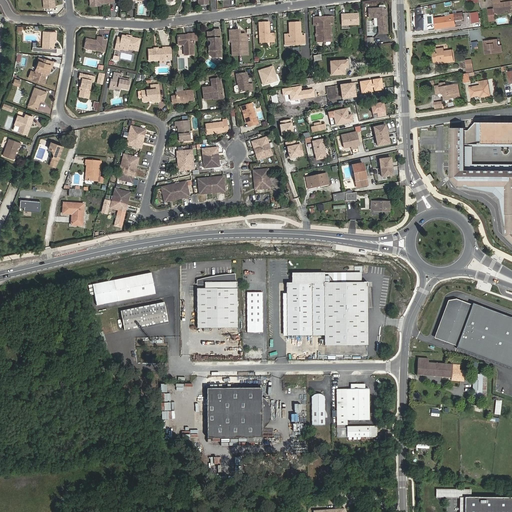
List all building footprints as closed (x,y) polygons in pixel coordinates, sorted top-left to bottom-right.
[(511,1),(511,2),(501,3),(501,4),(493,5),(494,9),(488,10),(489,21),(495,20),(495,15),(511,12),(511,1)] [(378,18),(378,26),(379,26),(379,34),(387,34),(387,20),(386,20),(385,16),(387,16),(386,8),(369,9),(369,18),(378,18)] [(471,13),(472,24),(480,23),(478,12),(471,13)] [(450,16),(434,19),(436,29),(455,26),(454,21),(463,20),(462,13),(450,15),(450,16)] [(359,14),(341,14),(342,25),(359,25),(359,14)] [(333,24),(332,17),(314,18),(314,25),(316,25),(317,42),(332,41),(331,24),(333,24)] [(259,23),(260,43),(275,42),(274,33),(270,33),(269,33),(269,31),(270,30),(269,22),(259,23)] [(285,35),(285,45),(290,44),(290,41),(302,41),(302,44),(305,44),(305,36),(301,36),(301,34),(300,23),(289,23),(290,35),(285,35)] [(220,30),(214,30),(212,32),(208,32),(208,40),(212,39),(212,42),(210,46),(210,54),(213,58),(222,57),(220,30)] [(247,30),(231,30),(232,42),(233,41),(233,51),(240,51),(241,55),(249,55),(249,46),(247,46),(247,30)] [(56,32),(43,31),(43,41),(46,41),(45,48),(43,48),(40,48),(40,51),(51,52),(51,48),(54,48),(54,41),(54,40),(56,40),(56,32)] [(184,55),(194,55),(193,34),(188,34),(188,36),(184,36),(183,35),(177,35),(178,45),(184,45),(184,55)] [(118,37),(115,49),(119,50),(120,47),(138,51),(140,39),(132,38),(131,38),(128,38),(127,36),(122,35),(122,38),(118,37)] [(96,42),(94,41),(94,40),(86,38),(84,47),(104,52),(107,40),(103,39),(103,38),(98,37),(97,41),(96,42)] [(497,40),(484,42),(486,54),(502,52),(501,46),(497,46),(497,40)] [(158,48),(154,48),(154,49),(149,50),(149,61),(168,60),(167,47),(163,47),(163,49),(158,49),(158,48)] [(445,60),(446,62),(454,61),(452,50),(444,51),(444,48),(436,49),(436,53),(432,53),(433,62),(445,60)] [(30,78),(34,80),(44,83),(46,75),(45,74),(46,72),(49,73),(51,66),(52,66),(54,62),(45,59),(44,63),(39,61),(36,71),(32,70),(30,78)] [(347,61),(331,62),(331,75),(344,74),(344,67),(347,67),(347,61)] [(273,66),(259,71),(263,85),(275,81),(276,79),(275,76),(276,75),(273,66)] [(122,74),(114,72),(113,80),(111,79),(109,86),(128,90),(130,80),(121,78),(122,74)] [(236,74),(239,92),(249,90),(249,91),(253,91),(252,83),(248,84),(246,72),(236,74)] [(82,89),(81,91),(80,91),(79,97),(88,99),(92,81),(94,81),(95,76),(81,73),(80,79),(82,79),(80,89),(82,89)] [(203,88),(204,99),(213,98),(223,97),(220,78),(211,80),(212,87),(203,88)] [(382,78),(360,81),(361,94),(384,91),(382,78)] [(480,86),(470,88),(471,97),(480,95),(481,97),(490,95),(487,81),(480,82),(480,86)] [(445,83),(439,84),(440,86),(435,87),(436,94),(441,93),(442,100),(445,99),(445,100),(450,100),(450,98),(456,97),(455,92),(459,92),(458,84),(445,86),(445,83)] [(341,86),(343,98),(355,97),(354,84),(341,86)] [(141,92),(142,101),(148,100),(149,99),(151,99),(152,102),(160,101),(159,85),(151,85),(151,89),(150,90),(146,91),(141,92)] [(300,86),(282,89),(283,95),(290,94),(291,101),(315,97),(314,89),(301,91),(300,86)] [(47,92),(35,88),(28,106),(37,109),(41,100),(43,101),(47,92)] [(185,101),(194,100),(193,90),(176,92),(176,95),(171,96),(172,104),(177,103),(177,102),(181,102),(184,103),(185,101)] [(241,106),(243,113),(245,113),(246,116),(244,116),(246,124),(248,123),(249,127),(258,124),(251,103),(241,106)] [(346,109),(328,113),(329,118),(334,117),(336,125),(352,121),(351,115),(348,116),(346,109)] [(27,135),(33,117),(25,114),(24,118),(18,116),(15,124),(20,126),(18,132),(27,135)] [(223,120),(223,122),(205,124),(206,134),(225,132),(225,131),(229,131),(227,119),(223,120)] [(293,133),(291,119),(280,121),(281,125),(280,125),(282,135),(293,133)] [(179,141),(190,140),(188,120),(175,122),(176,126),(178,126),(179,141)] [(511,122),(476,123),(468,130),(466,130),(466,145),(511,144),(511,122)] [(311,127),(312,132),(325,129),(324,124),(311,127)] [(128,138),(143,142),(146,129),(131,125),(128,138)] [(389,143),(385,125),(374,128),(378,146),(389,143)] [(462,128),(451,128),(451,179),(459,186),(494,187),(506,198),(507,236),(511,242),(511,168),(462,168),(462,128)] [(359,145),(356,133),(342,136),(344,148),(352,147),(352,149),(357,148),(356,146),(359,145)] [(254,148),(269,143),(267,137),(252,141),(254,148)] [(128,138),(126,145),(141,149),(143,142),(128,138)] [(21,143),(9,139),(3,156),(13,159),(17,148),(19,149),(21,143)] [(317,159),(326,157),(322,140),(313,142),(317,159)] [(54,155),(50,165),(55,167),(63,147),(51,142),(49,149),(52,150),(54,155)] [(258,160),(272,155),(269,143),(254,148),(258,160)] [(303,155),(301,144),(288,147),(290,158),(303,155)] [(203,162),(219,160),(218,147),(202,149),(203,162)] [(192,150),(176,152),(178,164),(193,163),(192,150)] [(121,167),(136,171),(139,158),(124,154),(121,167)] [(382,177),(393,176),(391,158),(380,160),(382,177)] [(100,177),(101,162),(86,160),(85,169),(89,170),(88,180),(99,181),(99,183),(102,183),(103,178),(100,177)] [(219,160),(203,162),(204,168),(220,167),(219,160)] [(179,171),(194,169),(193,163),(178,164),(179,171)] [(352,166),(357,187),(368,185),(363,163),(352,166)] [(117,179),(132,183),(136,171),(121,167),(117,179)] [(268,169),(253,170),(253,177),(269,176),(268,169)] [(309,177),(311,188),(329,184),(326,173),(309,177)] [(211,178),(212,193),(225,192),(223,176),(211,178)] [(255,190),(270,188),(269,176),(253,177),(255,190)] [(211,178),(198,179),(199,194),(212,193),(211,178)] [(186,181),(174,184),(177,200),(189,197),(186,181)] [(161,187),(164,202),(177,200),(174,184),(161,187)] [(112,201),(127,205),(130,192),(115,188),(112,201)] [(343,192),(336,194),(337,201),(344,199),(344,197),(343,192)] [(345,200),(356,201),(357,192),(352,193),(348,194),(346,194),(346,197),(345,199),(345,200)] [(41,202),(20,200),(20,208),(25,208),(24,212),(40,213),(41,202)] [(110,208),(125,212),(127,205),(112,201),(110,208)] [(375,211),(389,212),(390,202),(371,202),(371,210),(375,210),(375,211)] [(72,225),(82,226),(83,204),(64,203),(63,213),(72,214),(72,225)] [(152,272),(115,280),(119,301),(156,293),(152,272)] [(350,274),(326,274),(303,274),(301,275),(299,275),(298,276),(296,278),(295,279),(295,281),(294,283),(286,284),(287,336),(324,335),(325,345),(368,345),(367,283),(359,283),(359,281),(359,280),(358,278),(357,277),(356,276),(355,275),(354,274),(352,274),(350,274)] [(234,286),(234,279),(224,278),(214,278),(205,279),(205,288),(197,289),(197,328),(237,328),(237,286),(234,286)] [(247,333),(262,333),(262,292),(247,292),(247,333)] [(121,311),(125,330),(168,321),(165,302),(121,311)] [(457,348),(472,306),(465,304),(449,303),(436,340),(457,348)] [(457,348),(456,350),(500,366),(511,370),(511,320),(473,305),(472,306),(457,348)] [(429,359),(418,358),(417,375),(452,377),(452,364),(428,363),(429,359)] [(452,364),(452,377),(463,378),(463,371),(459,371),(460,365),(452,364)] [(482,375),(474,374),(473,400),(481,400),(482,375)] [(337,425),(347,425),(347,421),(370,420),(369,389),(365,389),(365,384),(351,384),(351,389),(337,389),(337,425)] [(207,438),(262,438),(262,421),(269,421),(270,419),(270,417),(271,413),(271,410),(270,409),(269,405),(262,405),(262,388),(207,388),(207,438)] [(312,397),(312,425),(325,425),(324,397),(325,397),(324,396),(322,394),(320,394),(318,394),(316,394),(314,395),(313,396),(311,397),(312,397)] [(176,408),(163,410),(164,423),(178,421),(176,408)] [(347,437),(370,437),(370,426),(347,427),(347,437)] [(471,489),(442,489),(442,496),(466,497),(465,511),(511,511),(511,497),(471,497),(471,489)]
